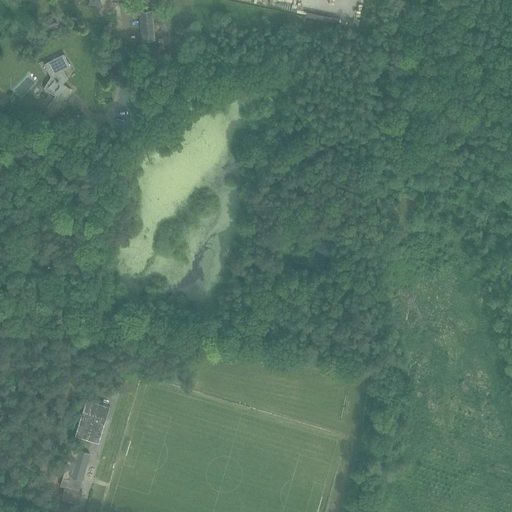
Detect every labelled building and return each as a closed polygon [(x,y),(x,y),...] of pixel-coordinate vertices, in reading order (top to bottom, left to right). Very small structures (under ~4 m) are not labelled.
[(348,0),(273,0),(345,15),(348,0)] [(139,11),(142,41),(155,40),(153,10),(139,11)] [(68,67),(62,55),(44,63),(44,64),(47,63),(53,75),(44,88),(56,95),(45,112),(52,116),(68,91),(60,86),(65,80),(60,71),(68,67)] [(22,101),(41,85),(31,73),(12,90),(22,101)] [(98,443),(110,405),(86,398),(75,436),(98,443)] [(79,491),(82,482),(90,454),(71,448),(60,486),(64,487),(61,499),(79,504),(82,492),(79,491)]
